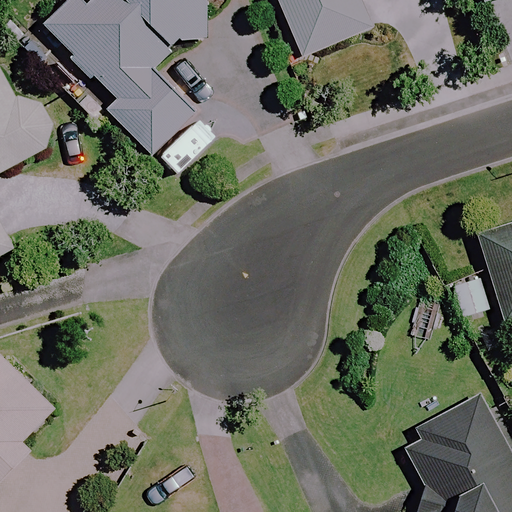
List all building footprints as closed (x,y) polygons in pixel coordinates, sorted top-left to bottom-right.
[(205,0),(62,0),(35,27),(109,103),(100,111),(146,159),(192,115),(151,73),(198,28),(202,4),(205,0)] [(271,0),(299,62),(368,31),(353,0),(271,0)] [(0,254),(13,248),(0,222),(0,170),(46,147),(53,124),(40,103),(13,97),(0,72),(0,254)] [(511,230),(472,242),(500,340),(511,336),(511,230)] [(0,511),(0,479),(26,453),(17,444),(48,412),(0,364),(0,511)] [(511,511),(511,472),(475,400),(412,432),(416,440),(404,446),(402,464),(426,511),(511,511)]
